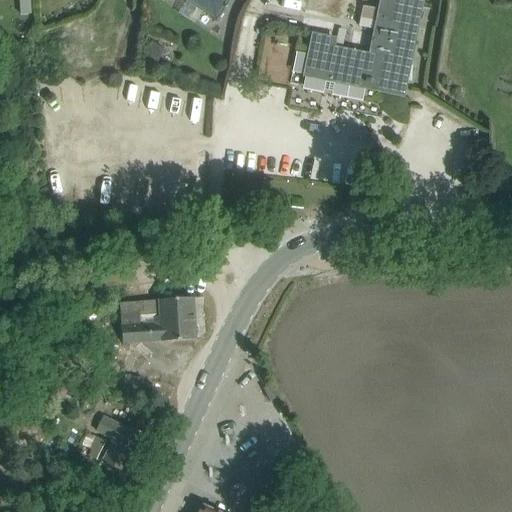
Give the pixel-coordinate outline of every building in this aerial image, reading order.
[(184,0),(216,21),(229,0),(184,0)] [(335,38),(314,34),(306,75),(327,80),(326,83),(334,85),(335,81),(366,88),(367,83),(404,90),(408,73),(406,72),(420,1),(413,0),(382,0),(380,10),(363,6),(358,25),(376,29),(370,54),(333,46),(335,38)] [(163,46),(150,41),(143,60),(156,65),(163,46)] [(159,300),(120,303),(123,344),(162,341),(162,342),(196,340),(194,298),(159,300)] [(115,440),(104,462),(124,472),(142,437),(104,418),(97,431),(115,440)] [(91,449),(88,456),(95,459),(105,441),(92,434),(86,447),(91,449)] [(275,511),(290,486),(269,474),(248,511),(275,511)]
